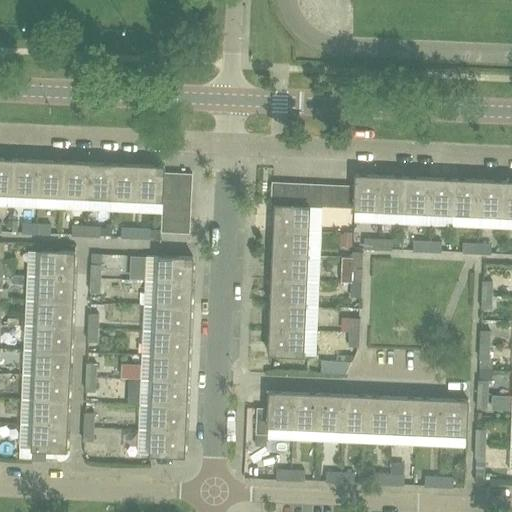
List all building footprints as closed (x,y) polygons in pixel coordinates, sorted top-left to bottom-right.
[(0,158),(0,192),(14,193),(15,159),(0,158)] [(15,159),(14,193),(39,194),(40,160),(15,159)] [(40,160),(39,194),(63,195),(65,161),(40,160)] [(65,161),(63,195),(88,197),(89,162),(65,161)] [(89,162),(88,197),(113,198),(114,163),(89,162)] [(114,163),(113,198),(138,199),(139,164),(114,163)] [(139,164),(138,199),(163,200),(163,195),(164,184),(164,172),(164,166),(139,164)] [(164,172),(164,184),(192,185),(192,174),(164,172)] [(354,207),(354,208),(380,209),(381,175),(356,174),(355,186),(354,207)] [(381,175),(380,209),(404,211),(406,176),(381,175)] [(406,176),(404,211),(429,212),(431,177),(406,176)] [(431,177),(429,212),(454,213),(456,179),(431,177)] [(456,179),(454,213),(479,214),(480,180),(456,179)] [(480,180),(479,214),(503,215),(504,215),(505,181),(480,180)] [(273,182),(272,204),(276,204),(284,204),(285,182),(273,182)] [(285,182),(284,204),(296,205),(297,183),(285,182)] [(297,183),(296,205),(308,206),(309,184),(297,183)] [(164,184),(163,195),(191,196),(192,185),(164,184)] [(309,184),(308,206),(310,206),(320,206),(321,184),(309,184)] [(321,184),(320,206),(332,206),(333,185),(321,184)] [(333,185),(332,206),(343,207),(344,185),(333,185)] [(344,185),(343,207),(354,207),(355,186),(344,185)] [(163,200),(163,207),(191,208),(191,196),(163,195),(163,200)] [(276,204),(275,229),(309,230),(310,206),(308,206),(296,205),(284,204),(276,204)] [(163,210),(162,219),(190,220),(191,208),(163,207),(163,210)] [(162,219),(162,231),(190,232),(190,220),(162,219)] [(23,234),(37,234),(38,224),(24,224),(23,234)] [(37,234),(51,235),(52,225),(38,224),(37,234)] [(73,226),(73,236),(76,236),(87,237),(87,227),(73,226)] [(87,227),(87,237),(101,238),(101,227),(87,227)] [(123,228),(122,239),(136,239),(137,229),(123,228)] [(137,229),(136,239),(150,240),(150,239),(150,237),(151,230),(137,229)] [(275,229),(274,253),(308,255),(309,230),(275,229)] [(365,249),(379,250),(379,241),(365,241),(365,249)] [(379,250),(393,250),(393,242),(379,241),(379,250)] [(414,243),(414,251),(428,252),(428,243),(414,243)] [(443,244),(428,243),(428,252),(442,253),(443,244)] [(464,245),(464,254),(478,254),(478,245),(464,245)] [(492,246),(478,245),(478,254),(492,255),(492,246)] [(41,250),(40,276),(74,277),(75,251),(41,250)] [(353,257),(353,264),(363,265),(363,252),(353,251),(353,257)] [(274,253),(273,278),(307,280),(308,255),(274,253)] [(147,255),(146,280),(158,281),(192,282),(193,257),(159,255),(147,255)] [(342,257),(341,281),(352,282),(362,282),(363,268),(363,265),(353,264),(353,257),(342,257)] [(92,264),(91,278),(100,278),(101,265),(92,264)] [(40,276),(39,300),(73,302),(74,277),(40,276)] [(91,278),(91,292),(100,293),(100,278),(91,278)] [(273,278),(272,303),(306,304),(307,280),(273,278)] [(492,280),(482,280),(482,295),(492,296),(492,280)] [(157,291),(157,305),(191,307),(192,282),(158,281),(157,291)] [(352,282),(351,296),(361,296),(362,282),(352,282)] [(491,309),(492,296),(482,295),(481,308),(491,309)] [(39,300),(38,325),(72,326),(73,302),(39,300)] [(272,303),(270,328),(305,329),(306,304),(272,303)] [(157,305),(156,330),(190,332),(191,307),(157,305)] [(90,313),(89,327),(98,328),(99,313),(90,313)] [(347,330),(348,315),(334,315),(334,330),(347,330)] [(350,331),(360,332),(360,318),(350,317),(350,331)] [(38,325),(37,349),(71,351),(72,326),(38,325)] [(89,327),(89,341),(98,341),(98,328),(89,327)] [(270,328),(269,353),(304,355),(305,329),(270,328)] [(156,331),(155,355),(189,356),(190,332),(156,330),(156,331)] [(490,330),(480,330),(480,345),(490,345),(490,330)] [(360,332),(350,331),(349,345),(359,346),(360,332)] [(489,358),(490,345),(480,345),(479,358),(489,358)] [(37,349),(35,374),(70,375),(71,351),(37,349)] [(155,355),(154,379),(188,381),(189,356),(155,355)] [(322,359),(322,368),(348,370),(352,360),(322,359)] [(88,362),(87,376),(96,377),(97,363),(88,362)] [(35,374),(34,399),(69,400),(70,375),(35,374)] [(87,376),(86,391),(96,392),(96,377),(87,376)] [(154,380),(153,404),(187,405),(188,381),(154,379),(154,380)] [(478,379),(478,382),(477,394),(488,394),(488,379),(478,379)] [(257,407),(256,433),(267,434),(268,425),(293,426),(294,426),(295,392),(270,391),(269,408),(257,407)] [(295,392),(294,426),(318,427),(320,393),(295,392)] [(320,393),(318,427),(343,428),(344,394),(320,393)] [(344,394),(343,428),(367,430),(369,395),(344,394)] [(477,394),(477,407),(487,408),(488,394),(477,394)] [(369,395),(367,430),(392,431),(394,396),(369,395)] [(394,396),(392,431),(417,432),(418,397),(394,396)] [(418,397),(417,432),(441,433),(443,399),(418,397)] [(34,399),(33,423),(68,425),(69,400),(34,399)] [(443,399),(441,433),(467,434),(468,400),(443,399)] [(153,404),(151,428),(186,430),(187,405),(153,404)] [(85,425),(94,426),(95,413),(85,412),(85,425)] [(67,450),(67,449),(68,425),(33,423),(32,449),(67,450)] [(94,426),(85,425),(84,440),(93,441),(94,426)] [(151,428),(150,454),(185,455),(186,430),(151,428)] [(486,429),(476,428),(475,443),(486,443),(486,429)] [(255,446),(267,446),(267,434),(256,434),(255,446)] [(485,457),(486,443),(475,443),(475,457),(485,457)] [(475,457),(476,478),(485,478),(485,457),(475,457)] [(276,479),(291,480),(292,470),(277,469),(276,479)] [(291,480),(304,480),(305,470),(292,470),(291,480)] [(327,470),(327,481),(341,481),(341,471),(327,470)] [(355,471),(341,471),(341,481),(355,482),(355,471)] [(376,472),(375,483),(390,483),(390,473),(376,472)] [(404,474),(390,473),(390,483),(403,484),(404,474)] [(425,485),(439,485),(439,475),(425,474),(425,485)] [(439,485),(453,486),(454,476),(439,475),(439,485)]
